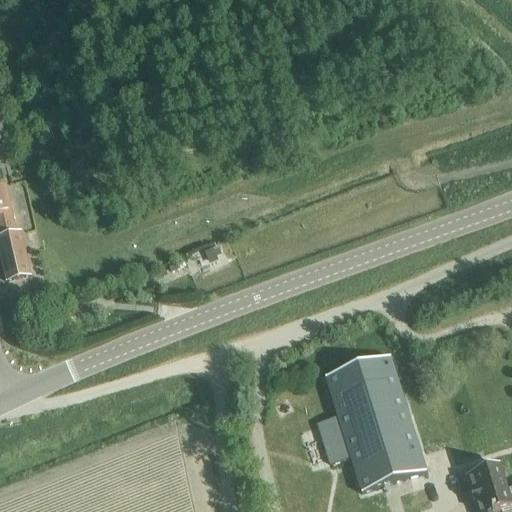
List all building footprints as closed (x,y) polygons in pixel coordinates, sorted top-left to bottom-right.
[(0,111),(0,118),(5,135),(20,130),(13,108),(0,111)] [(0,239),(16,236),(4,188),(0,188),(0,239)] [(0,239),(0,254),(7,284),(32,279),(22,234),(16,236),(0,239)] [(19,302),(3,305),(6,320),(22,316),(19,302)] [(333,420),(315,425),(326,461),(348,453),(362,496),(426,475),(390,361),(325,382),(337,419),(333,420)] [(465,480),(475,511),(501,511),(511,509),(510,506),(511,505),(511,491),(506,493),(498,469),(465,480)]
